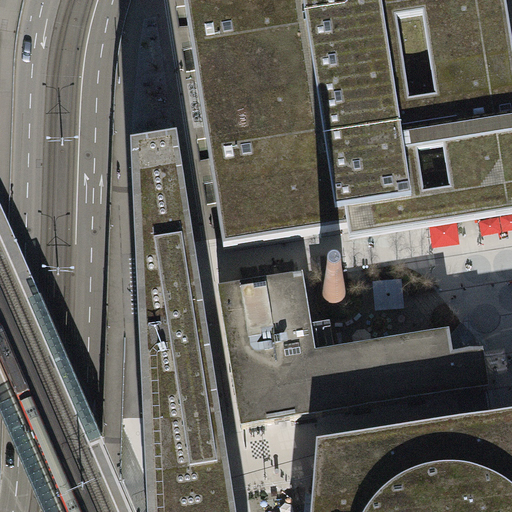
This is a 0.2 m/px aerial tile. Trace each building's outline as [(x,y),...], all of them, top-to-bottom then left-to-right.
[(184,0),(224,252),(348,233),(350,249),(511,224),(511,56),(503,0),(184,0)] [(234,511),(199,288),(177,147),(131,154),(131,167),(147,511),(234,511)] [(300,280),(219,293),(242,431),(488,390),(483,361),(448,367),(445,345),(444,339),(313,360),(300,280)] [(448,367),(483,361),(495,359),(487,345),(479,332),(473,323),(469,316),(445,345),(448,367)] [(511,511),(511,420),(493,424),(437,432),(353,445),(317,451),(312,511),(511,511)]
